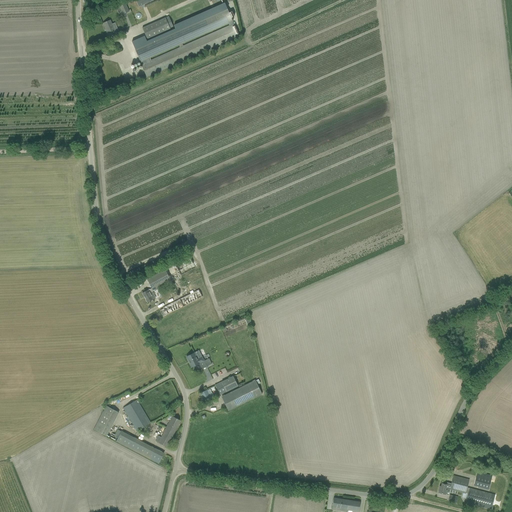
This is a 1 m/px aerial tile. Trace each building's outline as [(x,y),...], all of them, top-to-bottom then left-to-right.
[(125,2),(118,5),(123,14),(129,12),(128,10),(125,3),(125,2)] [(175,27),(174,28),(169,16),(142,28),(145,35),(131,42),(135,50),(140,62),(141,62),(142,65),(141,65),(146,77),(151,75),(237,37),(232,25),(183,46),(182,44),(232,22),(227,10),(228,10),(225,3),(174,26),(175,27)] [(110,20),(107,21),(103,23),(109,37),(116,34),(110,20)] [(189,256),(174,264),(181,276),(195,268),(189,256)] [(165,270),(152,277),(147,280),(152,288),(149,290),(142,293),(147,302),(154,299),(150,293),(153,291),(171,282),(165,270)] [(182,295),(183,297),(163,308),(163,309),(160,310),(163,317),(202,297),(198,290),(196,291),(195,289),(182,295)] [(194,353),(191,355),(186,357),(191,367),(199,363),(204,361),(202,357),(197,359),(194,353)] [(232,376),(215,385),(220,395),(237,386),(232,376)] [(262,394),(255,381),(221,397),(228,411),(262,394)] [(207,390),(200,393),(204,401),(211,398),(210,398),(214,397),(212,393),(209,395),(207,390)] [(123,408),(136,431),(151,423),(137,400),(123,408)] [(119,412),(106,406),(93,430),(106,436),(119,412)] [(155,441),(162,445),(167,447),(181,421),(172,416),(161,437),(158,436),(155,441)] [(156,424),(153,430),(160,433),(163,428),(156,424)] [(116,442),(147,458),(158,463),(163,453),(153,448),(122,431),(116,442)] [(488,489),(492,476),(477,472),(474,486),(488,489)] [(439,488),(438,493),(443,494),(444,494),(445,490),(449,491),(449,489),(463,493),(461,498),(466,499),(465,503),(472,505),(487,509),(491,510),(495,495),(491,494),(474,490),(467,488),(469,480),(458,477),(453,476),(451,484),(447,483),(446,485),(442,484),(440,489),(439,488)] [(333,498),(331,509),(346,511),(347,510),(358,511),(360,502),(333,498)]
